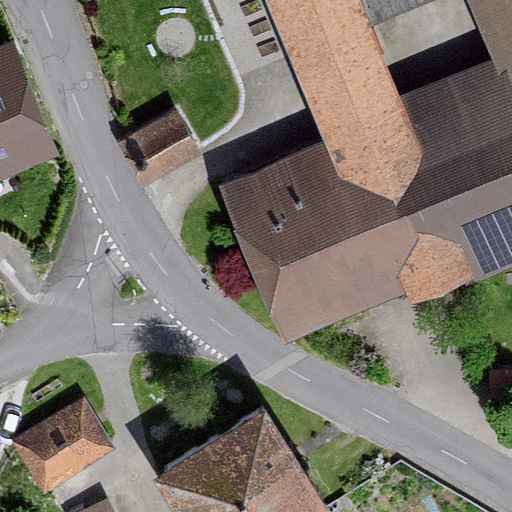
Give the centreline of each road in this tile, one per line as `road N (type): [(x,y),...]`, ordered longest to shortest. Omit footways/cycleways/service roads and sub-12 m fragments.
road 1 (unclassified): [(511,488),(254,354),(168,280)]
road 2 (unclassified): [(168,280),(97,163),(37,0)]
road 3 (residential): [(168,280),(0,358)]
